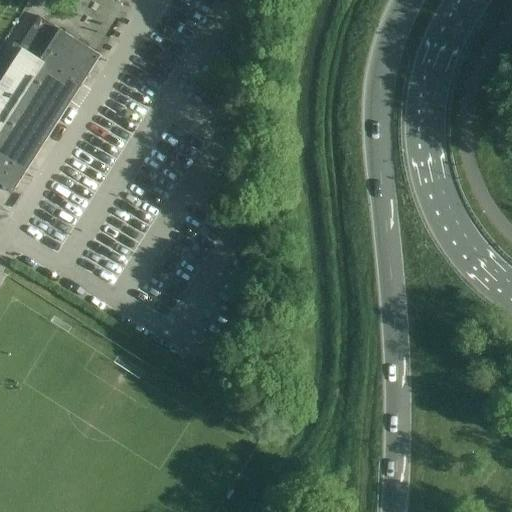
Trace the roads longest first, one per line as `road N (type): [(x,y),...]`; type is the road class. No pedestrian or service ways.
road 1 (trunk): [(410,0),(385,57),(378,126),(397,416),(387,511)]
road 2 (trunk): [(511,285),(463,235),(429,156),(425,118),(441,42),(466,0)]
